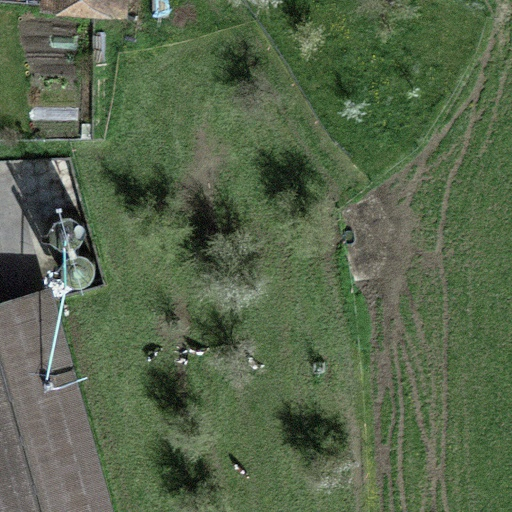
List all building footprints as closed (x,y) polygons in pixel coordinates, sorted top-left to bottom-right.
[(46,0),(49,4),(114,10),(114,0),(46,0)] [(44,187),(45,194),(49,200),(54,204),(61,205),(68,204),(74,201),(78,195),(79,189),(78,182),(74,176),(69,172),(62,170),(55,171),(50,175),(46,181),(44,187)] [(55,226),(55,232),(58,239),(63,243),(69,246),(76,246),(83,243),(87,238),(90,232),(90,225),(87,219),(82,214),(76,212),(69,212),(63,214),(58,219),(55,226)] [(99,275),(101,268),(100,261),(96,256),(91,252),(84,250),(77,251),(71,254),(67,260),(66,267),(67,273),(70,279),(76,283),(82,285),(89,284),(95,280),(99,275)] [(0,511),(111,511),(52,292),(0,305),(0,511)]
